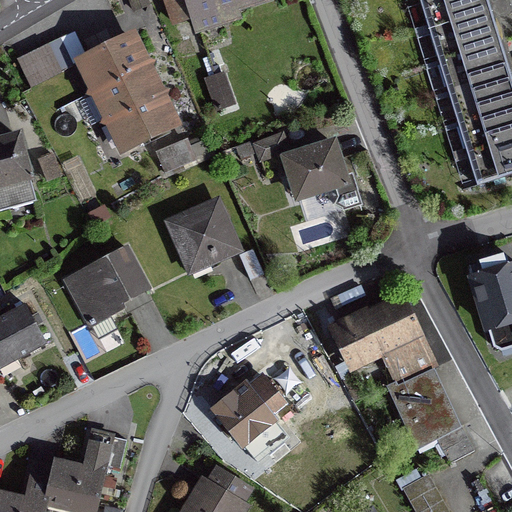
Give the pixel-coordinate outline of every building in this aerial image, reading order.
[(151,0),(133,0),(138,11),(153,5),(151,0)] [(165,0),(174,25),(254,0),(165,0)] [(487,0),(423,0),(477,185),(511,174),(511,85),(511,81),(506,66),(492,17),(489,5),(487,0)] [(133,36),(85,59),(128,148),(176,124),(166,103),(156,84),(141,52),(133,36)] [(62,39),(56,42),(39,51),(24,58),(36,82),(74,63),(62,39)] [(0,135),(0,212),(35,203),(29,179),(28,179),(17,138),(3,142),(1,135),(0,135)] [(282,153),(286,152),(281,136),(253,145),(258,161),(282,153)] [(343,179),(332,145),(284,160),(297,199),(335,187),(338,198),(335,205),(342,209),(342,211),(359,205),(350,177),(343,179)] [(187,146),(158,156),(164,172),(192,162),(187,146)] [(46,182),(59,177),(51,156),(38,161),(46,182)] [(216,205),(170,225),(189,271),(235,251),(216,205)] [(120,305),(147,291),(125,249),(65,281),(90,327),(91,327),(98,340),(115,331),(108,317),(123,310),(120,305)] [(238,257),(249,282),(262,276),(252,251),(238,257)] [(511,267),(473,280),(493,347),(500,351),(511,347),(511,267)] [(404,302),(333,335),(348,367),(379,352),(394,385),(387,388),(409,434),(443,418),(423,374),(437,368),(428,349),(427,349),(404,302)] [(45,345),(23,305),(0,318),(0,361),(13,354),(17,360),(45,345)] [(250,392),(244,385),(212,411),(213,413),(209,416),(213,421),(217,418),(241,447),(271,422),(288,444),(347,396),(330,365),(300,384),(284,364),(250,392)] [(447,464),(448,465),(473,452),(460,427),(435,440),(447,464)] [(339,471),(350,462),(328,436),(317,446),(339,471)] [(0,511),(42,511),(45,502),(46,503),(47,500),(77,507),(83,504),(95,506),(106,463),(86,458),(84,466),(82,473),(53,466),(47,494),(27,489),(25,497),(24,504),(0,498),(0,511)] [(203,481),(183,511),(242,511),(245,507),(239,503),(247,490),(222,475),(214,487),(203,481)] [(447,511),(427,475),(401,490),(412,511),(447,511)]
